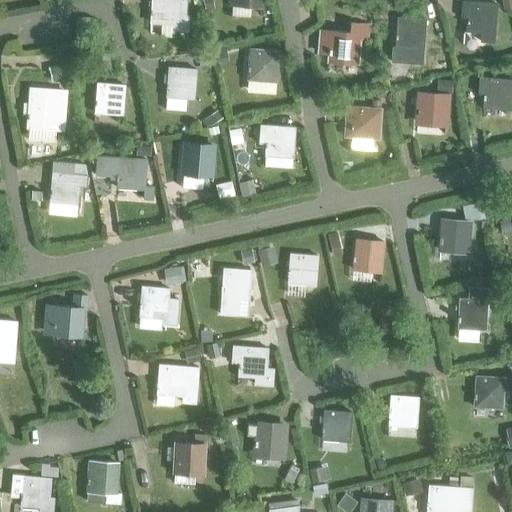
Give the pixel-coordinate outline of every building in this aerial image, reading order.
[(189,15),(186,15),(186,0),(150,0),(149,20),(176,23),(175,31),(187,32),(189,15)] [(479,39),(493,40),(496,2),(475,0),(462,0),(461,11),(467,11),(466,29),(480,30),(479,39)] [(397,17),(395,47),(392,46),(391,61),(421,64),(425,19),(397,17)] [(358,37),(367,37),(368,23),(350,21),(349,31),(321,29),(319,50),(329,51),(328,59),(356,62),(358,37)] [(212,47),(215,63),(228,61),(224,45),(212,47)] [(247,77),(274,79),(277,49),(249,47),(247,77)] [(165,95),(193,97),(195,67),(167,65),(165,95)] [(483,105),(510,107),(511,83),(511,77),(480,75),(479,86),(484,87),(483,105)] [(446,93),(451,93),(452,81),(437,80),(436,92),(418,91),(416,120),(444,122),(446,93)] [(92,110),(121,113),(123,83),(95,81),(92,110)] [(27,125),(55,127),(57,97),(29,95),(27,125)] [(350,134),(377,136),(380,100),(372,100),(371,107),(346,105),(344,122),(350,122),(350,134)] [(260,125),(258,140),(265,141),(264,153),(292,155),(294,126),(266,124),(266,125),(260,125)] [(182,171),(210,173),(212,143),(184,141),(182,171)] [(142,196),(150,197),(151,185),(143,185),(145,158),(95,154),(94,173),(116,174),(115,185),(142,187),(142,196)] [(84,185),(86,174),(84,163),(73,161),(72,172),(51,170),(48,200),(75,203),(77,184),(84,185)] [(439,248),(467,250),(469,220),(441,218),(439,248)] [(352,267),(380,269),(382,240),(355,238),(352,267)] [(287,281),(314,283),(317,254),(289,252),(287,281)] [(163,269),(165,283),(184,280),(182,266),(163,269)] [(221,295),(219,313),(247,315),(248,298),(250,269),(223,267),(220,295),(221,295)] [(160,324),(176,325),(178,299),(167,298),(168,287),(141,284),(138,316),(140,316),(139,327),(160,329),(160,324)] [(457,327),(485,328),(487,287),(469,286),(468,298),(459,297),(457,327)] [(83,306),(86,306),(86,293),(73,293),(73,305),(55,304),(53,333),(81,335),(83,306)] [(0,358),(14,359),(16,319),(0,318),(0,358)] [(254,384),(272,385),(273,368),(266,368),(267,348),(232,345),(231,357),(239,358),(237,375),(254,377),(254,384)] [(158,363),(155,392),(181,394),(181,402),(195,403),(198,366),(186,365),(158,363)] [(473,405),(501,406),(503,377),(475,375),(473,405)] [(388,423),(415,425),(417,395),(390,393),(388,423)] [(321,438),(349,440),(351,410),(323,408),(321,438)] [(255,452),(282,454),(285,424),(257,422),(255,452)] [(203,442),(205,442),(206,433),(194,432),(193,441),(175,440),(173,483),(194,484),(195,471),(201,472),(203,442)] [(87,488),(115,490),(117,460),(89,458),(87,488)] [(13,473),(12,492),(21,493),(20,503),(38,505),(37,511),(49,511),(52,511),(54,495),(49,495),(51,476),(23,473),(13,473)] [(428,484),(425,511),(469,511),(472,487),(459,486),(460,477),(448,476),(447,485),(428,484)] [(360,511),(388,511),(389,500),(361,498),(360,511)]
